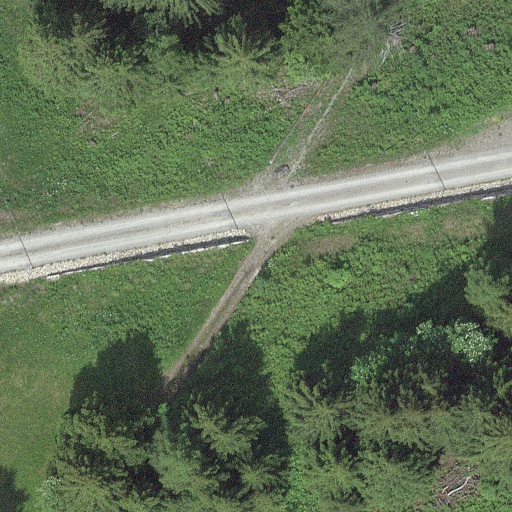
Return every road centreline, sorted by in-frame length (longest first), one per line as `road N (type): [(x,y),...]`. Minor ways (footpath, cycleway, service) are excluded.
road 1 (track): [(368,0),(267,205),(73,511)]
road 2 (track): [(0,260),(511,159)]
